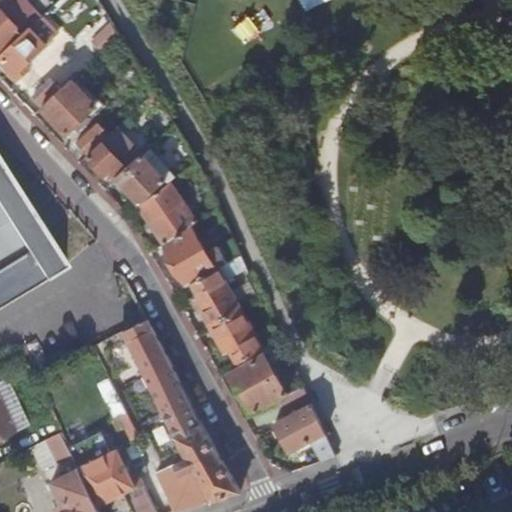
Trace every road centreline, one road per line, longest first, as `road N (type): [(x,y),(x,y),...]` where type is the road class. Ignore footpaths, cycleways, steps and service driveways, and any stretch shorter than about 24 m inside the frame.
road 1 (residential): [(0,113),(86,205),(272,511)]
road 2 (residential): [(291,511),(511,421)]
